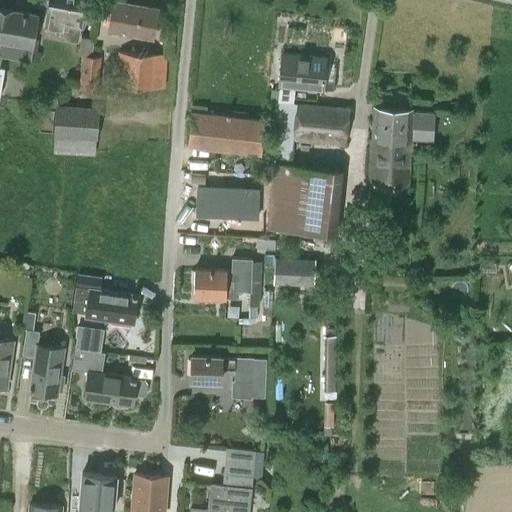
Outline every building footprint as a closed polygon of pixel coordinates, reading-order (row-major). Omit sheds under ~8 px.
[(47,0),(43,23),(60,26),(59,33),(65,35),(65,38),(78,40),(80,26),(82,26),(84,15),(88,16),(91,0),(47,0)] [(151,38),(157,9),(114,1),(109,30),(151,38)] [(0,82),(3,67),(0,66),(0,54),(30,59),(32,51),(38,14),(0,6),(0,82)] [(91,53),(94,37),(81,35),(78,51),(91,53)] [(30,59),(30,62),(38,64),(40,53),(32,51),(30,59)] [(163,87),(165,54),(118,51),(116,84),(163,87)] [(277,100),(292,102),(294,86),(322,89),(326,58),(282,53),(278,85),(279,85),(277,100)] [(98,91),(101,56),(82,54),(79,90),(98,91)] [(60,84),(54,82),(50,87),(52,93),(58,94),(62,89),(60,84)] [(292,102),(277,100),(276,100),(270,159),(291,161),(293,139),(344,144),(348,109),(292,102)] [(95,154),(97,108),(56,106),(53,151),(95,154)] [(374,106),(371,139),(392,140),(392,151),(409,152),(411,129),(428,130),(429,113),(412,112),(412,115),(409,114),(410,109),(374,106)] [(262,153),(266,119),(192,111),(188,145),(262,153)] [(371,144),(369,182),(408,185),(410,156),(409,155),(409,152),(392,151),(392,140),(371,139),(371,144)] [(337,167),(276,160),(268,225),(330,232),(337,167)] [(199,186),(197,215),(246,217),(247,188),(199,186)] [(258,224),(231,223),(230,236),(257,237),(258,224)] [(363,246),(363,257),(372,257),(373,246),(363,246)] [(363,257),(362,270),(372,271),(372,257),(363,257)] [(232,258),(231,271),(196,269),(194,296),(238,298),(238,290),(251,291),(252,259),(232,258)] [(313,283),(315,260),(274,258),(272,284),(302,285),(302,290),(317,291),(318,284),(313,283)] [(101,279),(78,275),(76,275),(71,312),(85,314),(85,316),(133,322),(137,295),(100,289),(101,279)] [(32,330),(34,318),(35,313),(27,312),(25,328),(32,330)] [(456,315),(455,327),(463,327),(463,315),(456,315)] [(27,331),(24,353),(35,355),(30,391),(31,391),(30,397),(46,400),(47,394),(57,395),(58,391),(62,392),(64,376),(60,375),(64,347),(37,343),(39,331),(33,330),(27,330),(27,331)] [(98,350),(100,340),(76,336),(74,347),(98,350)] [(335,391),(336,336),(326,336),(325,391),(335,391)] [(13,340),(0,338),(0,386),(6,388),(13,340)] [(132,406),(133,394),(142,396),(146,393),(147,384),(144,380),(136,379),(136,378),(95,372),(98,352),(75,348),(72,369),(88,371),(84,399),(132,406)] [(252,396),(254,357),(192,355),(191,381),(221,382),(221,370),(234,371),(234,381),(232,381),(232,395),(252,396)] [(325,403),(324,426),(333,426),(333,403),(325,403)] [(191,508),(190,511),(247,511),(251,478),(260,479),(264,454),(227,449),(222,486),(210,485),(207,510),(191,508)] [(112,511),(116,475),(81,472),(77,511),(100,511),(101,510),(112,511)] [(163,511),(167,477),(134,474),(130,511),(163,511)] [(440,482),(440,496),(448,496),(448,482),(440,482)] [(61,511),(62,505),(30,503),(29,511),(61,511)]
